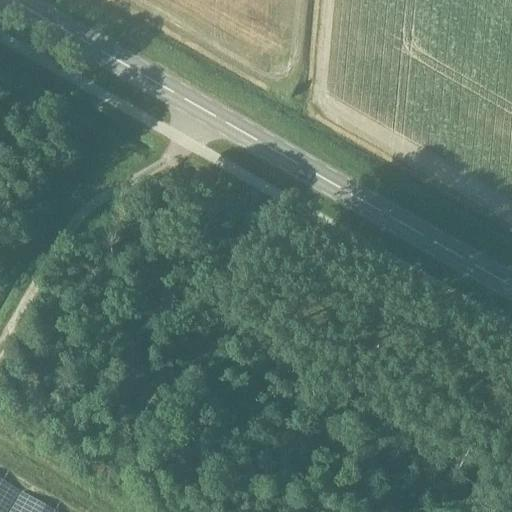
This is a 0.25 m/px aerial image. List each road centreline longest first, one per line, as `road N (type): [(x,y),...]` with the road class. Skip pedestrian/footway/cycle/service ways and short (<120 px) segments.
road 1 (primary): [(511,287),(9,0)]
road 2 (track): [(0,343),(72,223),(178,147)]
